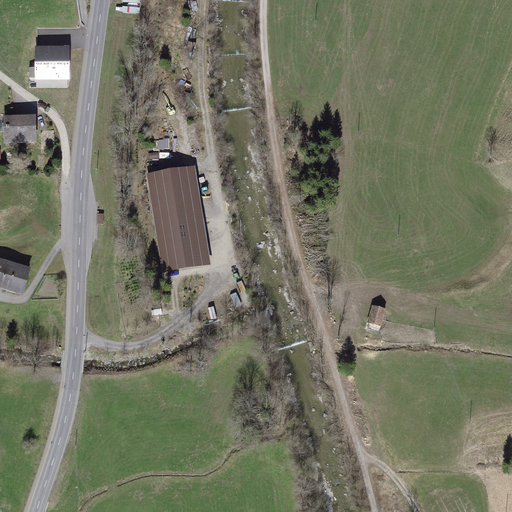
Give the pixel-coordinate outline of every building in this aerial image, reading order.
[(37,47),(38,80),(73,79),(72,46),(37,47)] [(35,120),(3,120),(2,149),(35,149),(35,120)] [(146,176),(164,275),(212,266),(194,168),(146,176)] [(29,274),(0,265),(0,295),(21,301),(29,274)] [(387,313),(372,310),(368,327),(383,330),(387,313)]
